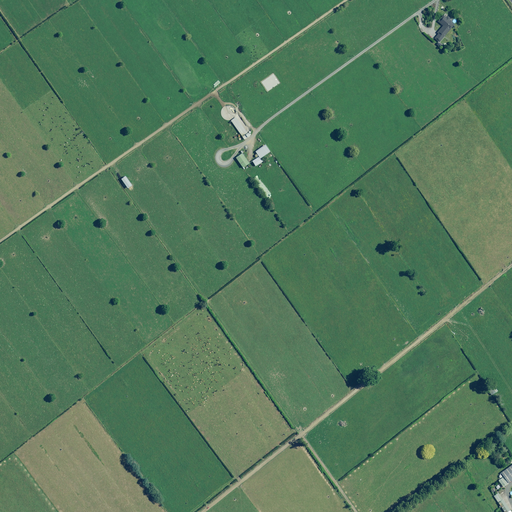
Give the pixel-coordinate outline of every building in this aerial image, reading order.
[(446,18),(444,15),(438,22),(443,26),(438,32),(439,33),(435,38),(439,42),(454,25),(449,20),(450,18),(448,16),(446,18)] [(242,126),(240,124),(236,117),(231,121),(244,140),(251,135),(249,132),(247,133),(242,126)] [(270,152),(265,145),(256,152),(260,158),(270,152)] [(249,163),(242,153),(236,158),(243,168),(249,163)] [(261,160),(259,157),(252,161),(255,166),(264,161),(263,159),(261,160)] [(132,185),(125,176),(121,179),(128,188),(132,185)] [(511,464),(501,473),(503,477),(498,480),(503,487),(511,480),(511,464)] [(511,511),(510,511),(511,509),(511,508),(506,496),(502,499),(498,493),(494,496),(504,511),(511,511)]
